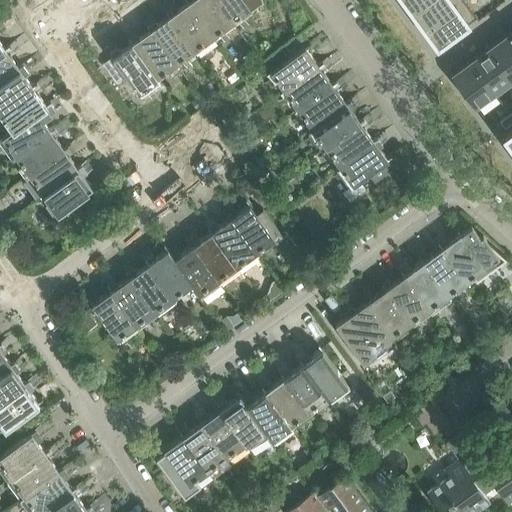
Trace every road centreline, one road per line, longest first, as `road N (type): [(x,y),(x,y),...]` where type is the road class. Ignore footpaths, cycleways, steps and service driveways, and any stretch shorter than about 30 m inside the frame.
road 1 (residential): [(23,297),(163,199),(49,32),(93,0)]
road 2 (residential): [(119,438),(462,185)]
road 3 (residential): [(462,185),(327,0)]
road 4 (residential): [(119,438),(23,297)]
